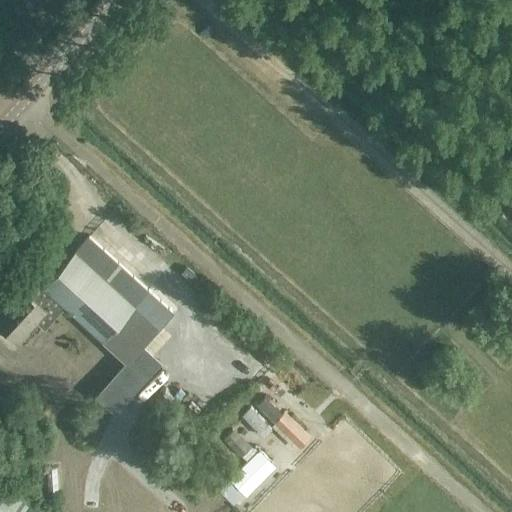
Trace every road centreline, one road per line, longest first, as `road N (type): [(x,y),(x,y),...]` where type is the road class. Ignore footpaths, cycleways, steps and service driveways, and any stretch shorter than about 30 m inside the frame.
road 1 (track): [(27,106),(477,511)]
road 2 (track): [(511,270),(211,0)]
road 3 (tertiary): [(0,136),(126,0)]
